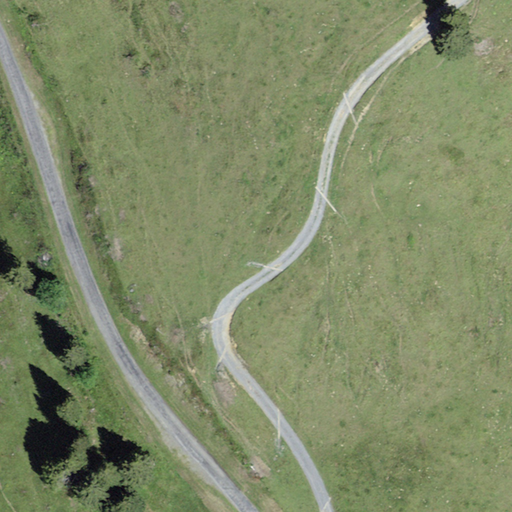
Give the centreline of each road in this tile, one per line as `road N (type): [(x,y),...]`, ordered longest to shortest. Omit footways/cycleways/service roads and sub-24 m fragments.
road 1 (track): [(460,0),(369,70),(342,116),(318,230),(292,261),(229,301),(225,356),(276,412),(319,480),(327,511)]
road 2 (unclassified): [(248,511),(135,373),(68,232),(0,40)]
